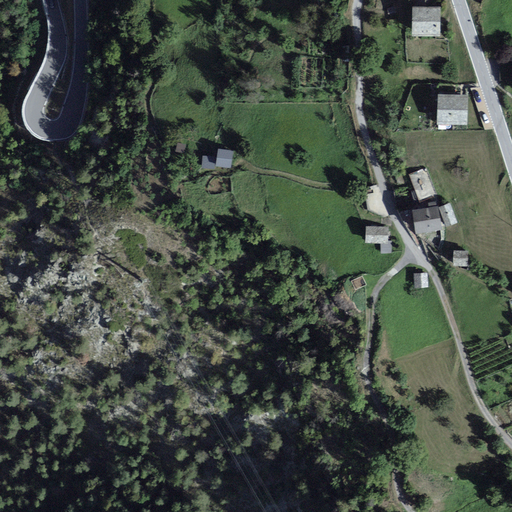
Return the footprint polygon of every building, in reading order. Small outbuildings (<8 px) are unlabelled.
[(438,3),(406,4),(406,33),(438,33),(438,3)] [(470,90),(435,89),(434,120),(469,121),(470,90)] [(217,137),(214,153),(229,156),(233,140),(217,137)] [(202,143),(200,154),(213,156),(215,145),(202,143)] [(437,203),(409,205),(410,228),(439,226),(437,203)] [(388,225),(364,222),(363,238),(387,240),(388,225)] [(467,259),(468,244),(454,244),(454,259),(467,259)] [(427,269),(412,270),(413,285),(428,284),(427,269)]
